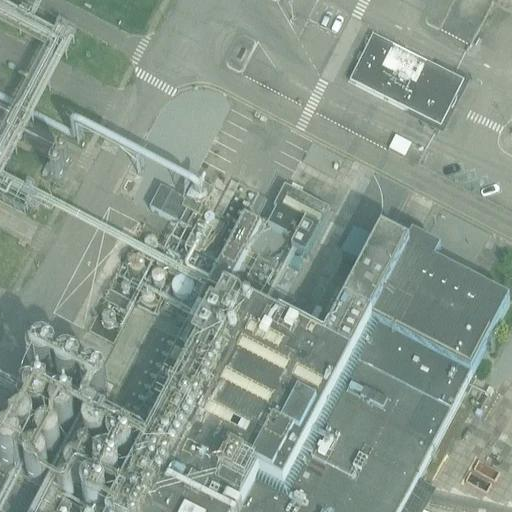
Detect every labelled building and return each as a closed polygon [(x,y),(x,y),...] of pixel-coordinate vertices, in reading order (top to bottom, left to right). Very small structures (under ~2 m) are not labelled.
[(359,85),(449,133),(473,88),(382,41),(359,85)] [(406,132),(401,146),(419,152),(424,138),(406,132)] [(176,182),(165,203),(197,220),(208,198),(176,182)] [(331,214),(286,190),(275,212),(277,213),(269,229),(297,243),(292,253),(306,260),(331,214)] [(116,511),(405,511),(418,487),(423,479),(430,465),(436,453),(463,400),(501,327),(511,309),(437,270),(443,258),(416,243),(409,256),(385,243),(382,250),(354,236),(342,260),(369,274),(366,280),(368,280),(328,356),(229,304),(236,292),(231,290),(265,227),(248,218),(229,254),(230,255),(226,264),(225,263),(223,267),(189,331),(139,426),(157,435),(116,511)] [(183,287),(197,300),(215,282),(201,269),(183,287)] [(104,341),(119,346),(123,336),(107,331),(104,341)]
